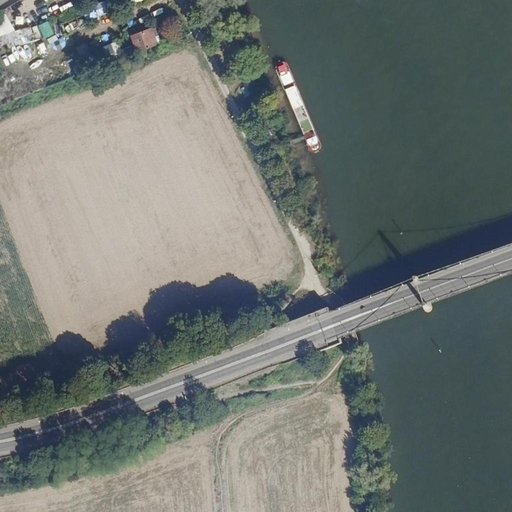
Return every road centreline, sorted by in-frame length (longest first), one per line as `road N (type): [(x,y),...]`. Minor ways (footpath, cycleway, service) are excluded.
road 1 (secondary): [(0,447),(70,429),(323,330)]
road 2 (secondary): [(323,330),(0,437)]
road 3 (track): [(184,0),(316,277)]
road 4 (secondary): [(511,261),(323,330)]
road 5 (track): [(325,382),(230,418),(218,445),(224,511)]
